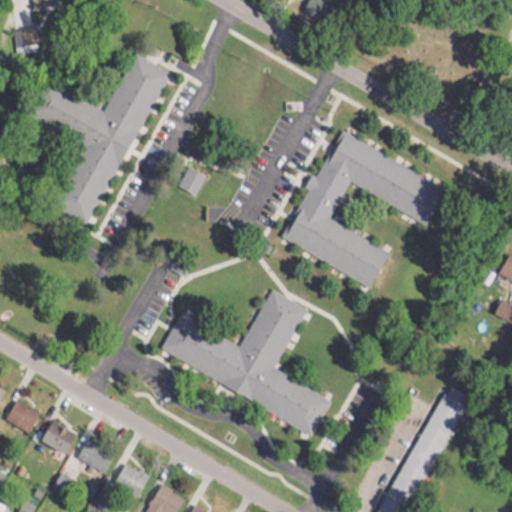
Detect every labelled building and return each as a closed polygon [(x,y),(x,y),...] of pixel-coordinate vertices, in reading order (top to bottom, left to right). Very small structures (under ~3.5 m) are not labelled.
[(278,233),(365,279),(366,279),(382,249),(383,243),(329,214),(330,206),(340,187),(354,188),(363,193),(379,194),(394,202),(404,203),(411,189),(413,164),(336,123),(335,123),(278,230),(278,233)] [(174,180),(191,188),(201,168),(184,160),(174,180)] [(304,301),(264,282),(241,329),(231,329),(225,326),(226,315),(202,315),(196,312),(190,312),(179,306),(175,306),(155,349),(296,417),(303,417),(307,409),(307,380),(272,363),(281,344),(283,344),(304,301)] [(370,510),(373,511),(398,511),(465,390),(443,377),(370,510)] [(24,426),(36,407),(13,393),(1,412),(24,426)] [(37,431),(59,445),(71,427),(49,413),(37,431)] [(72,451),(100,467),(110,449),(83,433),(72,451)] [(133,490),(144,470),(121,456),(109,476),(133,490)] [(167,511),(181,493),(159,476),(141,500),(157,511),(167,511)] [(215,511),(191,498),(182,511),(215,511)]
